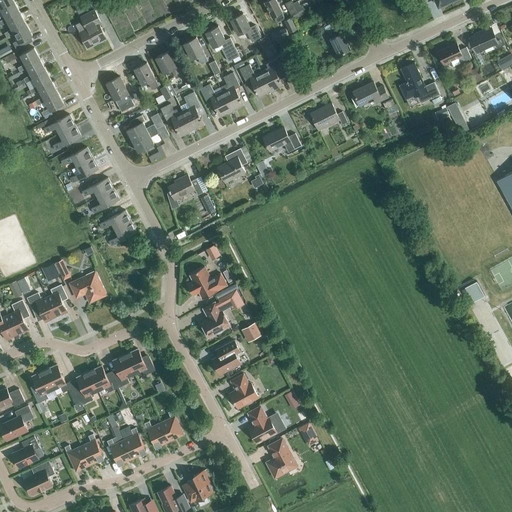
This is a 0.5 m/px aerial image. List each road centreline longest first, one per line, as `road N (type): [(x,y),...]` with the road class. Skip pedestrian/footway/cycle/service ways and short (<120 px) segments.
road 1 (residential): [(131,182),(381,55)]
road 2 (residential): [(225,433),(120,484),(86,487),(37,508),(16,502),(0,467)]
road 3 (residential): [(0,360),(39,344),(92,351),(168,317)]
road 4 (residential): [(76,75),(226,0)]
road 5 (residential): [(168,317),(170,256),(131,182)]
road 6 (residential): [(381,55),(502,0)]
road 7 (residential): [(225,433),(168,317)]
road 8 (residential): [(131,182),(76,75)]
